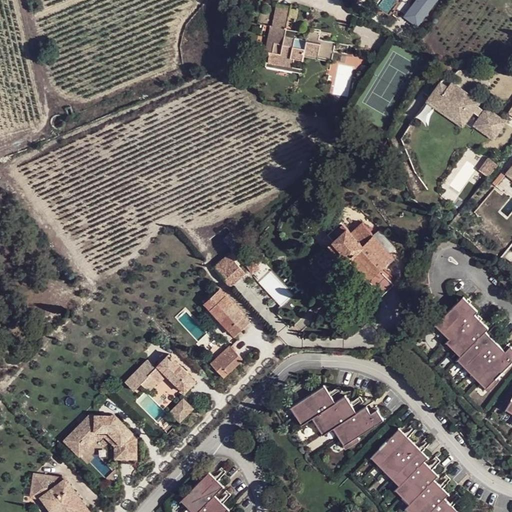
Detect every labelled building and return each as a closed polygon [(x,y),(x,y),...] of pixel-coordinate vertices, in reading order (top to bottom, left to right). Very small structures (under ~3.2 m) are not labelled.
[(277,2),(277,0),(261,0),(257,22),(270,24),(273,25),(270,41),(275,42),(273,51),(282,53),(280,64),(293,67),(295,56),(304,57),(305,52),(319,55),(321,42),(319,42),(320,38),(321,30),(310,28),(309,32),(296,29),(295,37),(285,35),(287,28),(289,16),(290,12),(276,9),(277,2)] [(291,5),(277,2),(276,9),(290,12),(291,8),(291,5)] [(291,8),(290,12),(289,16),(298,18),(299,9),(291,8)] [(273,25),(270,24),(265,50),(270,51),(268,62),(280,64),(282,53),(273,51),(275,42),(270,41),(273,25)] [(296,29),(287,28),(285,35),(295,37),(296,29)] [(319,55),(333,57),(334,53),(334,50),(336,41),(320,38),(319,42),(321,42),(319,55)] [(347,52),(349,44),(336,41),(334,50),(347,52)] [(449,86),(442,81),(434,92),(470,118),(475,111),(481,116),(477,122),(497,136),(508,121),(488,107),(485,110),(479,105),(482,101),(452,81),(449,86)] [(470,118),(434,92),(429,99),(428,101),(464,126),(470,118)] [(497,136),(477,122),(475,124),(495,139),(497,136)] [(333,240),(350,258),(370,281),(383,295),(394,284),(385,273),(388,270),(384,266),(394,257),(362,222),(352,231),(347,226),(342,220),(322,238),(328,244),(329,244),(333,240)] [(346,262),(350,258),(333,240),(329,244),(346,262)] [(240,267),(230,253),(214,266),(230,286),(246,273),(247,274),(251,270),(252,272),(259,266),(252,258),(240,267)] [(222,290),(252,321),(258,315),(228,285),(222,290)] [(219,289),(206,302),(237,334),(250,321),(219,289)] [(497,377),(498,376),(503,372),(502,371),(511,360),(511,346),(511,345),(510,346),(505,351),(503,348),(500,345),(485,331),(489,328),(474,313),(478,310),(463,296),(450,310),(439,320),(453,334),(450,337),(465,351),(462,355),(476,369),(490,383),(496,377),(497,377)] [(449,338),(450,337),(453,334),(439,320),(435,324),(449,338)] [(460,356),(462,355),(465,351),(450,337),(449,338),(446,342),(460,356)] [(212,362),(216,366),(235,348),(231,344),(212,362)] [(235,348),(216,366),(224,375),(243,357),(235,348)] [(148,360),(127,382),(135,390),(142,383),(150,375),(157,382),(158,383),(168,374),(186,391),(196,380),(169,354),(156,367),(148,360)] [(471,373),(476,369),(462,355),(460,356),(457,359),(471,373)] [(485,387),(490,383),(476,369),(471,373),(485,387)] [(150,375),(142,383),(150,390),(157,382),(150,375)] [(500,378),(498,376),(497,377),(496,377),(490,383),(485,387),(488,390),(500,378)] [(349,440),(357,435),(384,419),(377,409),(376,410),(371,413),(369,410),(366,406),(355,412),(345,396),(334,402),(324,386),(296,403),(306,420),(311,417),(317,413),(327,430),(333,427),(338,423),(349,440)] [(352,401),(356,411),(365,406),(360,397),(352,401)] [(185,398),(172,412),(182,421),(195,408),(185,398)] [(301,423),(306,420),(296,403),(290,406),(301,423)] [(89,411),(63,438),(79,454),(98,435),(105,435),(113,444),(113,457),(138,457),(137,443),(141,439),(115,411),(89,411)] [(322,433),(327,430),(317,413),(311,417),(322,433)] [(343,444),(349,440),(338,423),(333,427),(343,444)] [(457,511),(458,511),(444,497),(448,493),(434,479),(438,475),(423,461),(428,456),(399,428),(376,452),(391,466),(404,480),(400,484),(414,499),(411,502),(420,511),(457,511)] [(360,438),(357,435),(349,440),(343,444),(345,447),(360,438)] [(386,471),(391,466),(376,452),(371,456),(386,471)] [(386,471),(400,484),(404,480),(391,466),(386,471)] [(209,471),(186,495),(200,509),(196,511),(224,511),(228,508),(214,494),(223,485),(209,471)] [(36,475),(33,497),(45,499),(55,511),(92,511),(68,479),(36,475)] [(409,503),(411,502),(414,499),(400,484),(395,489),(409,503)] [(196,511),(200,509),(186,495),(181,499),(194,511),(196,511)] [(410,511),(420,511),(411,502),(409,503),(406,507),(410,511)]
